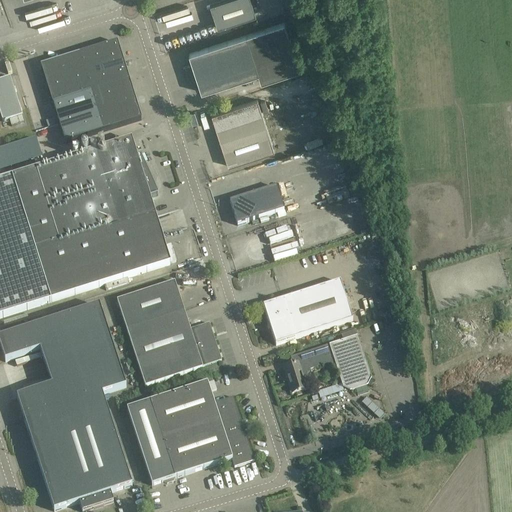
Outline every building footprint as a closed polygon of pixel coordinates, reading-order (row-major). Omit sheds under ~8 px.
[(250,0),(226,0),(210,5),(218,29),(256,16),(250,0)] [(285,23),(246,35),(198,51),(189,54),(192,64),(183,67),(189,85),(198,82),(202,93),(259,74),(261,83),(300,70),(285,23)] [(142,121),(136,102),(118,44),(41,68),(44,77),(65,145),(132,124),(142,121)] [(0,113),(3,122),(6,121),(7,126),(13,124),(11,120),(22,116),(10,77),(0,80),(0,113)] [(258,100),(231,109),(212,115),(229,167),(274,152),(258,100)] [(108,148),(105,139),(87,145),(90,154),(108,148)] [(141,159),(138,160),(132,141),(123,144),(108,148),(90,154),(81,157),(72,160),(36,171),(12,179),(51,303),(170,265),(156,218),(150,199),(158,196),(141,159)] [(81,157),(90,154),(87,145),(78,148),(81,157)] [(81,157),(78,148),(69,151),(72,160),(81,157)] [(229,201),(238,227),(247,224),(251,238),(247,239),(254,260),(356,227),(332,153),(273,172),(277,185),(229,201)] [(0,318),(51,303),(12,179),(0,182),(0,318)] [(117,302),(127,330),(146,388),(203,369),(203,368),(222,362),(210,324),(191,330),(184,311),(175,283),(117,302)] [(341,283),(283,301),(264,307),(276,346),(286,343),(296,340),(353,322),(341,283)] [(126,389),(100,307),(0,339),(0,345),(6,363),(40,352),(52,388),(27,396),(18,399),(54,511),(56,511),(80,504),(82,511),(88,511),(114,504),(111,494),(132,487),(102,396),(126,389)] [(292,395),(307,390),(304,379),(308,371),(328,365),(337,370),(340,380),(341,385),(342,387),(345,386),(351,390),(352,392),(367,387),(366,385),(369,378),(371,378),(368,368),(358,337),(306,354),(296,357),(298,364),(283,369),(292,395)] [(37,365),(32,367),(35,373),(30,374),(29,372),(23,374),(26,381),(41,375),(37,365)] [(175,480),(225,463),(232,461),(235,469),(255,462),(234,399),(215,405),(208,384),(128,410),(149,477),(152,487),(164,483),(168,485),(173,483),(175,480)] [(319,394),(312,396),(314,403),(321,401),(319,394)] [(362,401),(377,416),(384,409),(369,394),(362,401)]
